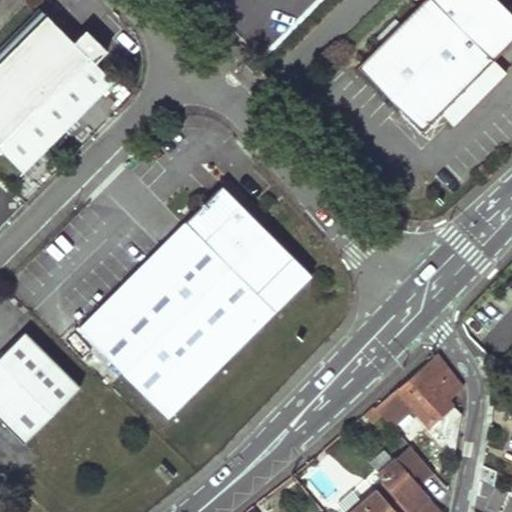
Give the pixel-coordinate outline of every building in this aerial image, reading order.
[(511,17),(494,0),(425,0),(358,68),(422,131),(511,39),(511,17)] [(0,59),(0,149),(25,174),(114,84),(45,15),(0,59)] [(224,187),(80,329),(170,419),(314,277),(224,187)] [(0,418),(26,444),(82,389),(27,334),(0,359),(0,418)] [(462,387),(437,355),(400,391),(417,411),(456,457),(460,412),(450,400),(462,391),(462,387)] [(417,411),(400,391),(380,410),(386,417),(397,430),(417,411)] [(380,410),(377,406),(368,414),(377,425),(386,417),(380,410)] [(440,511),(414,482),(420,476),(427,484),(437,475),(412,448),(381,476),(389,484),(412,511),(440,511)] [(412,511),(389,484),(357,511),(412,511)]
